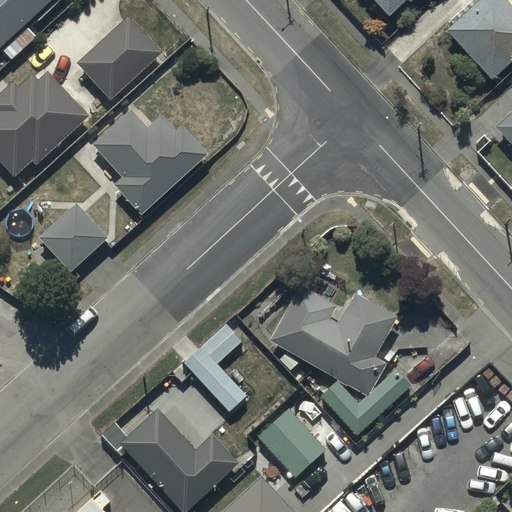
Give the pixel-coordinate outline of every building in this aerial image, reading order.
[(0,0),(0,43),(51,0),(0,0)] [(370,0),(391,21),(409,4),(411,6),(417,0),(370,0)] [(511,67),(511,16),(496,0),(490,0),(450,37),(493,84),(511,67)] [(127,14),(74,57),(107,98),(160,55),(127,14)] [(0,165),(9,176),(30,158),(37,166),(89,121),(44,69),(35,77),(28,69),(15,80),(10,74),(0,82),(0,165)] [(127,105),(88,139),(119,174),(112,181),(139,212),(206,153),(179,122),(172,128),(158,112),(144,124),(127,105)] [(511,123),(501,134),(511,145),(511,123)] [(70,201),(36,234),(70,269),(104,237),(70,201)] [(298,282),(267,337),(365,393),(384,359),(374,353),(396,314),(353,290),(335,321),(328,316),(335,303),(298,282)] [(242,344),(227,326),(184,364),(229,414),(246,398),(218,366),(242,344)] [(334,377),(317,393),(356,434),(410,383),(394,366),(357,401),(334,377)] [(157,405),(119,440),(182,511),(238,461),(211,431),(194,446),(157,405)] [(286,405),(254,433),(293,476),(325,448),(286,405)] [(289,511),(260,481),(226,511),(289,511)] [(101,511),(92,501),(80,511),(101,511)]
